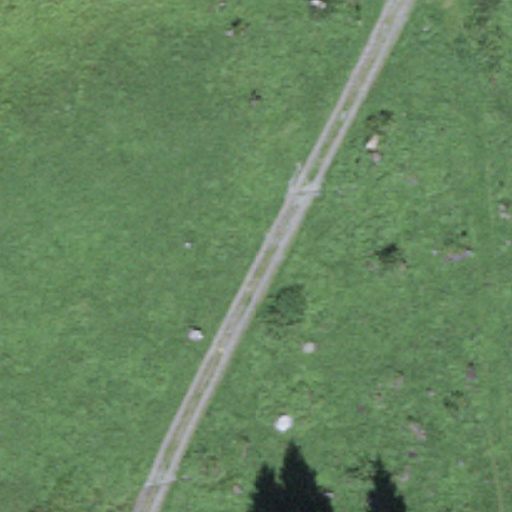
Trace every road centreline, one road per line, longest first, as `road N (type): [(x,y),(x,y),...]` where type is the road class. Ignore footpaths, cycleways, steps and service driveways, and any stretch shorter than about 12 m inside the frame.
road 1 (track): [(145,511),(205,375),(401,0)]
road 2 (track): [(451,0),(479,175),(511,510)]
